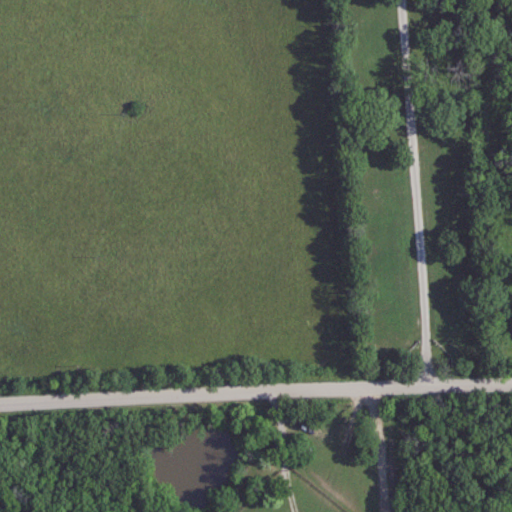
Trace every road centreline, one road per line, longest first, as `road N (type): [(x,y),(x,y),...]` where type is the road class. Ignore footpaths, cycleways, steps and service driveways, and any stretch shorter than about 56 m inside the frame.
road 1 (residential): [(511,382),(0,403)]
road 2 (track): [(373,387),(386,511)]
